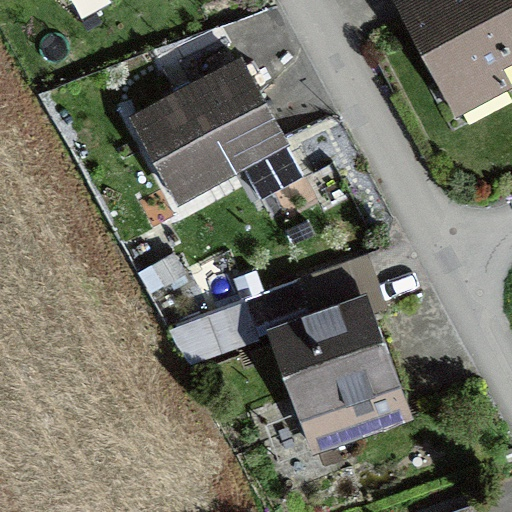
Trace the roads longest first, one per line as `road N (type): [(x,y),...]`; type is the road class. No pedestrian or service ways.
road 1 (residential): [(307,0),(449,259)]
road 2 (residential): [(449,259),(511,372)]
